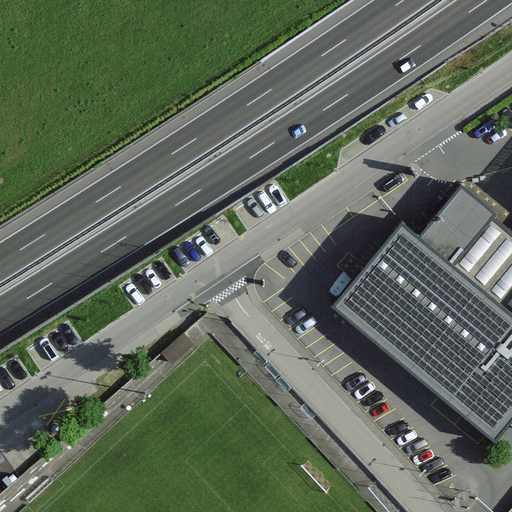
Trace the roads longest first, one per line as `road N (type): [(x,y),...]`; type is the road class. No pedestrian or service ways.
road 1 (motorway): [(0,313),(484,0)]
road 2 (motorway): [(404,0),(0,261)]
road 3 (unknown): [(381,152),(396,180),(391,199),(310,277),(301,297),(312,323),(473,478),(511,476)]
road 4 (residential): [(212,270),(511,61)]
road 5 (residential): [(212,270),(429,511)]
road 6 (residential): [(0,416),(212,270)]
